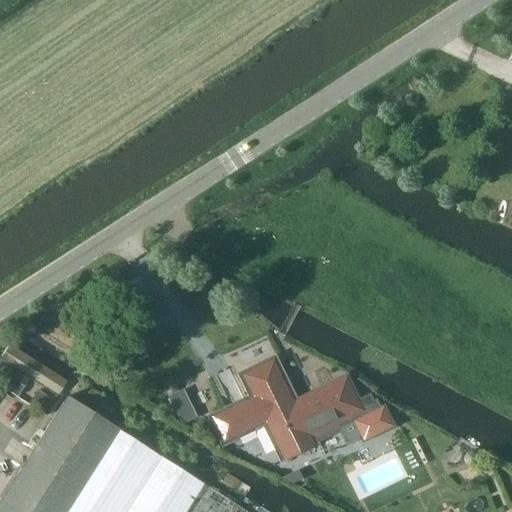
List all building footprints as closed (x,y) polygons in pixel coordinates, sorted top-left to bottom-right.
[(7,360),(62,392),(71,376),(17,344),(7,360)] [(256,398),(214,418),(224,440),(260,423),(273,450),(280,447),(283,454),(312,441),(321,437),(322,441),(342,431),(347,442),(361,436),(364,441),(395,425),(383,399),(358,410),(345,382),(295,406),(274,362),(245,376),(256,398)] [(21,383),(25,376),(12,367),(0,386),(18,397),(25,386),(21,383)] [(29,404),(47,416),(56,401),(38,390),(29,404)] [(183,390),(168,397),(182,425),(197,418),(183,390)] [(69,397),(0,503),(0,511),(68,511),(121,431),(69,397)] [(121,431),(68,511),(184,511),(202,483),(121,431)] [(298,470),(281,478),(292,484),(302,479),(298,470)]
